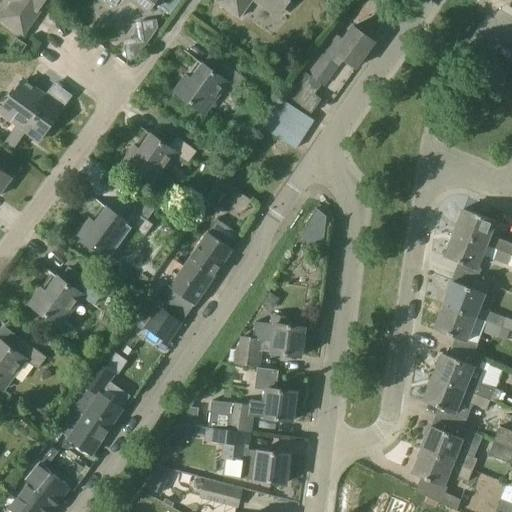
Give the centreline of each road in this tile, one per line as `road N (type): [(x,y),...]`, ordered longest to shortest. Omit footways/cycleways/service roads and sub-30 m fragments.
road 1 (residential): [(78,511),(252,264),(274,207),(322,145)]
road 2 (residential): [(323,456),(391,422),(428,161)]
road 3 (residential): [(323,456),(352,224),(350,196),(322,145)]
road 4 (residential): [(124,88),(0,257)]
road 5 (residential): [(322,145),(422,0)]
road 6 (residential): [(428,161),(496,33),(511,43)]
